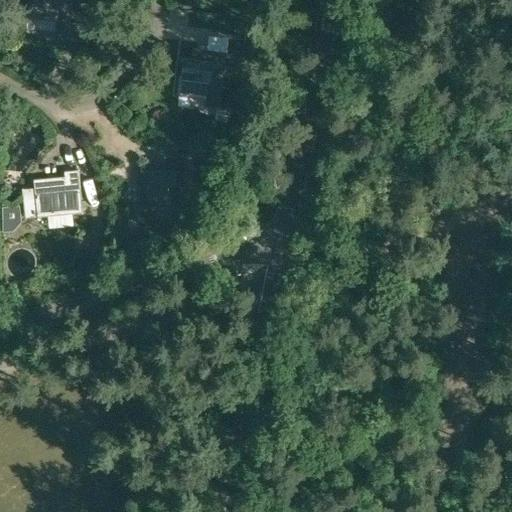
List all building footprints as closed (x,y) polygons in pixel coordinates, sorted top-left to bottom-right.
[(52,38),(67,40),(71,0),(29,0),(27,16),(55,20),(52,38)] [(259,31),(245,29),(244,47),(257,48),(259,31)] [(207,87),(221,89),(226,52),(192,48),(190,58),(183,57),(180,77),(208,81),(207,87)] [(216,109),(215,121),(226,123),(228,111),(216,109)] [(138,222),(175,224),(176,209),(171,209),(172,192),(179,193),(180,163),(165,162),(165,164),(141,163),(141,174),(140,174),(138,222)] [(28,218),(82,213),(78,170),(64,171),(64,177),(33,180),(34,187),(25,188),(28,218)] [(20,206),(2,207),(3,232),(12,231),(20,222),(20,206)] [(61,241),(88,240),(87,227),(60,228),(61,241)] [(93,258),(105,252),(102,245),(89,250),(93,258)] [(26,273),(30,290),(47,286),(42,269),(26,273)]
